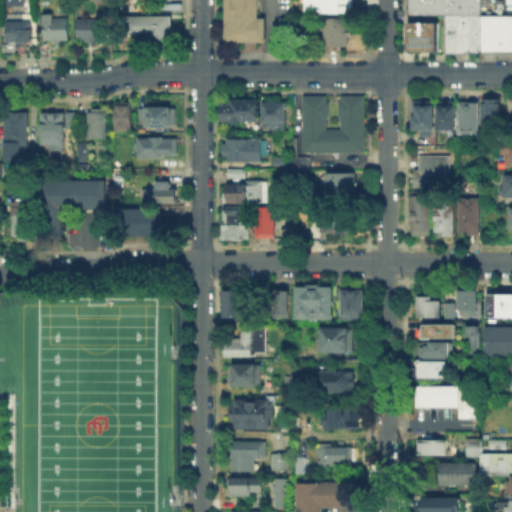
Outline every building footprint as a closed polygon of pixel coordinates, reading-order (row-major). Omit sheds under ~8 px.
[(224,0),(257,0),(257,16),(264,16),(264,38),(224,38),(224,0)] [(303,0),(303,11),(351,11),(351,0),(303,0)] [(480,13),(480,0),(407,0),(407,12),(480,13)] [(444,13),(480,13),(480,50),(444,50),(444,13)] [(511,13),(480,13),(480,50),(511,50),(511,13)] [(56,16),(56,19),(70,19),(70,43),(47,43),(47,25),(42,25),(42,15),(56,16)] [(348,17),(348,45),(323,45),(324,17),(348,17)] [(173,34),(172,42),(153,42),(153,34),(127,34),(127,20),(173,20),(173,34)] [(407,20),(438,21),(438,50),(407,49),(407,20)] [(108,21),(108,41),(81,41),(81,21),(108,21)] [(32,40),(32,46),(22,46),(22,40),(7,40),(7,24),(37,24),(37,40),(32,40)] [(301,94),(301,151),(362,152),(363,95),(339,94),(339,128),(325,128),(325,94),(301,94)] [(261,101),(283,101),(283,131),(261,131),(261,101)] [(224,103),(256,103),(256,123),(224,123),(224,103)] [(486,103),(500,103),(500,128),(486,127),(486,103)] [(133,106),(133,131),(118,131),(118,106),(133,106)] [(431,133),(431,145),(421,145),(421,133),(416,133),(416,106),(435,106),(435,133),(431,133)] [(441,132),(441,107),(457,107),(457,133),(441,132)] [(462,136),(462,107),(480,107),(480,136),(462,136)] [(146,112),(176,112),(176,129),(146,128),(146,112)] [(108,113),(108,139),(91,139),(91,113),(108,113)] [(7,146),(7,114),(29,114),(29,146),(7,146)] [(41,152),(41,115),(66,115),(66,152),(41,152)] [(178,141),(178,159),(176,159),(176,169),(163,169),(163,159),(140,159),(140,140),(178,141)] [(501,154),(506,154),(506,165),(511,165),(511,140),(501,141),(501,154)] [(224,143),(265,143),(265,163),(224,163),(224,143)] [(90,147),(90,160),(79,160),(79,147),(90,147)] [(307,155),(291,156),(292,168),(308,167),(307,155)] [(276,167),(276,157),(287,157),(287,167),(276,167)] [(421,157),(452,157),(452,185),(421,185),(421,157)] [(355,177),(355,198),(327,198),(327,177),(355,177)] [(49,208),(49,180),(107,181),(107,208),(49,208)] [(173,183),(173,191),(179,191),(179,203),(158,203),(158,183),(173,183)] [(253,201),(253,184),(269,184),(269,201),(253,201)] [(225,205),(225,191),(248,192),(248,205),(225,205)] [(415,236),(415,199),(435,199),(435,236),(415,236)] [(459,235),(459,199),(482,199),(482,235),(459,235)] [(438,233),(439,202),(456,202),(456,233),(438,233)] [(225,239),(225,210),(249,210),(249,239),(225,239)] [(258,210),(276,210),(276,239),(258,239),(258,210)] [(125,238),(125,212),(164,212),(164,238),(125,238)] [(323,213),(355,213),(355,235),(323,234),(323,213)] [(13,239),(13,214),(33,214),(33,239),(13,239)] [(299,321),(299,288),(334,288),(334,321),(299,321)] [(475,289),(475,314),(457,314),(457,289),(475,289)] [(342,318),(342,290),(364,290),(364,318),(342,318)] [(511,316),(485,316),(486,293),(511,293),(511,316)] [(275,294),(290,294),(290,316),(275,315),(275,294)] [(245,295),(245,318),(228,318),(228,295),(245,295)] [(416,295),(430,295),(430,299),(439,300),(439,317),(416,317),(416,295)] [(443,317),(453,317),(454,302),(443,301),(443,317)] [(455,337),(421,337),(421,323),(455,323),(455,337)] [(479,336),(479,354),(470,354),(470,336),(463,336),(463,324),(479,324),(479,336)] [(484,325),(511,325),(511,354),(484,354),(484,325)] [(321,354),(321,330),(350,330),(350,354),(321,354)] [(229,355),(230,332),(258,332),(258,355),(229,355)] [(420,357),(420,340),(452,340),(452,357),(420,357)] [(416,377),(417,360),(448,360),(448,377),(416,377)] [(233,367),(262,367),(262,386),(233,386),(233,367)] [(356,374),(356,393),(318,393),(318,374),(356,374)] [(417,406),(417,385),(475,385),(475,417),(457,417),(457,406),(417,406)] [(274,429),(232,429),(232,402),(274,403),(274,429)] [(361,411),(361,430),(326,430),(326,410),(361,411)] [(465,455),(465,437),(479,437),(478,455),(465,455)] [(445,438),(445,454),(418,454),(418,438),(445,438)] [(505,438),(505,447),(488,447),(488,438),(505,438)] [(267,444),(267,460),(230,460),(230,444),(267,444)] [(340,445),(340,450),(351,450),(351,465),(319,465),(319,445),(340,445)] [(270,469),(282,469),(282,452),(270,452),(270,469)] [(511,474),(479,474),(479,452),(511,452),(511,474)] [(275,471),(275,456),(290,456),(290,471),(275,471)] [(438,484),(438,461),(474,461),(474,484),(438,484)] [(273,507),(285,507),(284,477),(272,478),(273,507)] [(228,478),(264,478),(264,490),(252,490),(252,494),(228,494),(228,478)] [(279,480),(290,480),(290,509),(279,509),(279,480)] [(325,511),(300,511),(300,485),(356,486),(356,509),(325,509),(325,511)] [(462,496),(462,511),(456,511),(422,511),(422,496),(462,496)] [(511,511),(495,511),(495,500),(509,500),(509,498),(511,498),(511,511)]
